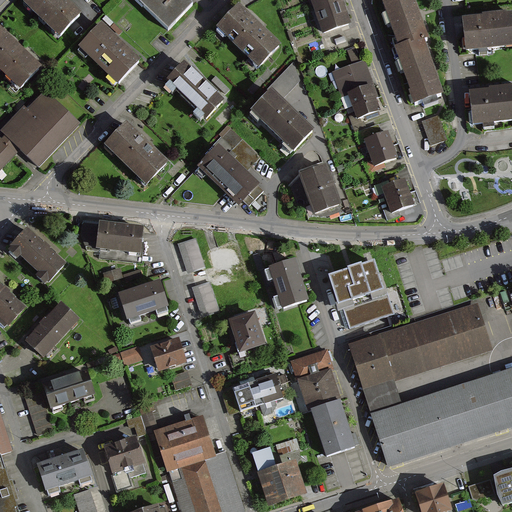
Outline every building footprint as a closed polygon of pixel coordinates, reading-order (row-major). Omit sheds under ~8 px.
[(29,0),(23,7),(58,41),(80,18),(67,5),(65,7),(60,3),(57,0),(29,0)] [(186,0),(134,0),(166,29),(169,32),(193,6),(186,0)] [(310,0),(314,10),(342,0),(310,0)] [(342,0),(314,10),(323,36),(352,27),(342,0)] [(414,0),(386,0),(382,2),(399,48),(411,44),(412,47),(426,42),(429,41),(420,14),(414,0)] [(259,27),(240,9),(218,31),(259,69),(280,47),(259,27)] [(511,15),(491,17),(464,20),(467,53),(511,48),(511,15)] [(103,27),(81,50),(118,86),(141,64),(120,44),(103,27)] [(0,33),(0,73),(20,93),(40,72),(19,51),(0,33)] [(399,48),(396,50),(416,105),(445,94),(435,67),(426,42),(412,47),(411,44),(399,48)] [(357,48),(348,51),(353,63),(361,60),(357,48)] [(353,107),(375,100),(370,86),(373,85),(365,63),(333,74),(341,97),(349,95),(353,107)] [(207,85),(186,65),(167,85),(207,124),(227,104),(207,85)] [(270,89),(284,101),(306,77),(292,65),(270,89)] [(511,90),(498,92),(471,94),(474,128),(511,124),(511,90)] [(5,136),(0,141),(0,171),(16,155),(15,154),(18,150),(37,169),(81,127),(46,91),(2,133),(5,136)] [(272,93),(253,113),(294,154),(314,134),(292,113),(272,93)] [(379,113),(375,100),(353,107),(358,120),(379,113)] [(440,117),(423,123),(432,147),(448,142),(440,117)] [(124,124),(103,146),(146,187),(166,165),(145,145),(124,124)] [(365,142),(370,155),(392,147),(387,134),(365,142)] [(218,144),(192,170),(229,206),(237,214),(247,201),(260,212),(267,208),(267,196),(260,190),(263,187),(218,144)] [(392,147),(370,155),(373,161),(366,164),(369,173),(385,167),(384,164),(397,159),(392,147)] [(326,169),(300,178),(315,220),(341,211),(333,190),(326,169)] [(384,194),(388,203),(409,195),(405,181),(390,187),(388,183),(376,187),(379,195),(384,194)] [(409,195),(388,203),(392,216),(414,208),(409,195)] [(120,229),(97,226),(94,254),(138,259),(141,231),(120,229)] [(9,251),(7,253),(16,261),(18,258),(36,275),(34,278),(43,287),(46,285),(47,286),(65,268),(44,249),(25,231),(8,250),(9,251)] [(195,239),(179,245),(189,275),(205,269),(195,239)] [(243,269),(236,244),(231,246),(208,253),(215,278),(243,269)] [(381,248),(347,259),(355,284),(389,273),(381,248)] [(334,263),(320,268),(328,293),(338,290),(339,292),(346,290),(346,287),(351,286),(355,284),(347,259),(334,263)] [(300,282),(294,263),(268,272),(282,313),(308,304),(300,282)] [(122,270),(105,274),(107,284),(124,280),(122,270)] [(355,284),(351,286),(357,302),(344,306),(351,327),(393,313),(387,294),(395,291),(389,273),(355,284)] [(209,282),(192,288),(202,319),(220,313),(209,282)] [(139,292),(118,298),(125,322),(167,309),(159,285),(139,292)] [(0,329),(2,331),(5,329),(6,330),(23,312),(3,293),(0,289),(0,329)] [(477,305),(347,346),(386,467),(511,426),(511,372),(401,408),(392,380),(491,349),(477,305)] [(42,326),(23,345),(41,362),(77,323),(60,307),(42,326)] [(263,348),(253,317),(240,321),(229,325),(239,356),(263,348)] [(179,341),(149,351),(157,374),(186,364),(182,352),(179,341)] [(138,348),(120,354),(124,366),(142,361),(138,348)] [(297,381),(330,370),(332,369),(329,360),(327,352),(292,363),(297,381)] [(341,401),(330,370),(297,381),(308,413),(311,412),(326,457),(353,448),(348,431),(338,402),(341,401)] [(187,373),(171,378),(175,391),(191,386),(187,373)] [(63,382),(41,390),(50,417),(95,401),(86,374),(63,382)] [(252,386),(232,392),(240,415),(260,408),(262,416),(273,412),(270,404),(282,400),(279,389),(281,389),(279,383),(277,383),(275,377),(252,386)] [(0,456),(6,454),(11,453),(0,418),(0,456)] [(180,470),(216,458),(203,419),(154,436),(168,475),(180,470)] [(113,485),(115,494),(130,489),(127,480),(145,474),(143,470),(145,469),(135,438),(101,449),(113,485)] [(257,475),(268,509),(305,496),(294,463),(275,469),(269,450),(253,456),(257,470),(259,474),(257,475)] [(46,495),(91,480),(82,453),(37,468),(46,495)] [(6,454),(0,456),(0,511),(24,511),(17,488),(6,454)] [(216,458),(180,470),(194,511),(244,511),(225,455),(216,458)] [(511,471),(502,474),(494,478),(503,508),(511,505),(511,471)] [(479,477),(467,480),(476,511),(488,508),(479,477)] [(449,511),(443,489),(415,496),(419,511),(449,511)] [(79,511),(97,511),(91,490),(75,494),(79,511)] [(400,511),(398,502),(365,511),(400,511)]
